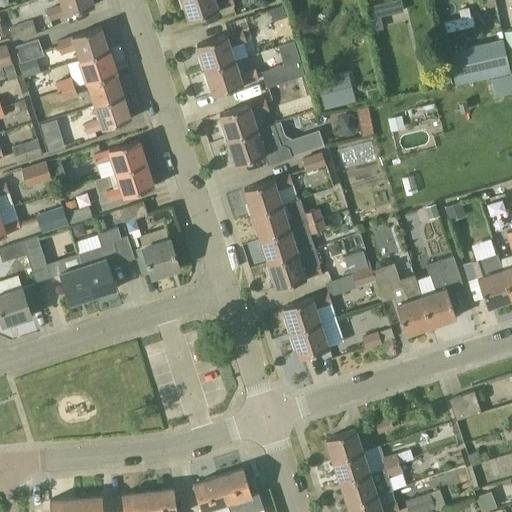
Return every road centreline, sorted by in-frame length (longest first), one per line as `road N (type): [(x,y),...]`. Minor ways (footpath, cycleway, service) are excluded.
road 1 (residential): [(223,289),(128,0)]
road 2 (residential): [(7,465),(153,453),(265,421)]
road 3 (residential): [(265,421),(511,341)]
road 4 (residential): [(0,362),(223,289)]
road 5 (residential): [(265,421),(223,289)]
